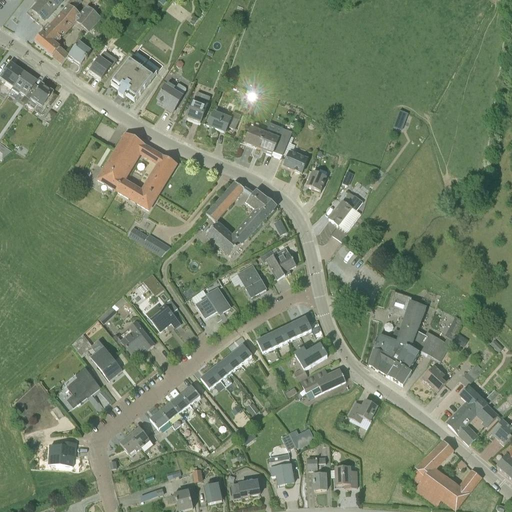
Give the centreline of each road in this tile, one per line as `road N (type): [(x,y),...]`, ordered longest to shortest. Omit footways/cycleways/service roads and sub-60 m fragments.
road 1 (residential): [(318,290),(305,233),(282,199),(144,131),(0,36)]
road 2 (residential): [(111,511),(100,436),(215,348),(318,290)]
road 3 (residential): [(511,494),(359,373),(342,355),(318,290)]
